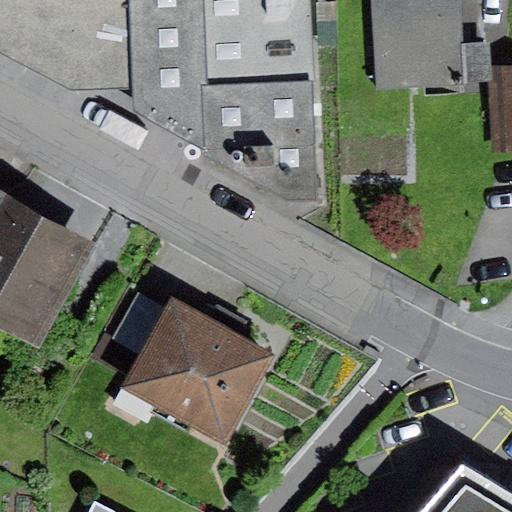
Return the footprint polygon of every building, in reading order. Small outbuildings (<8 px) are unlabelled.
[(130,89),(133,112),(288,202),(317,203),(311,0),(0,0),(0,53),(65,89),(130,89)] [(374,0),(381,91),(474,85),(468,0),(374,0)] [(511,72),(494,74),(499,151),(511,150),(511,72)] [(100,249),(0,193),(0,334),(39,357),(100,249)] [(139,295),(113,341),(137,354),(163,309),(139,295)] [(271,359),(172,304),(167,312),(127,387),(225,441),(271,359)] [(511,511),(511,504),(459,476),(420,511),(511,511)]
